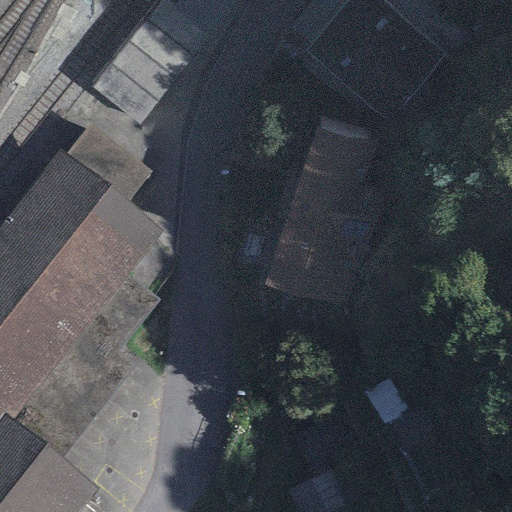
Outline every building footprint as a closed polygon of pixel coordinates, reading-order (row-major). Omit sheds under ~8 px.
[(445,43),(396,0),(329,0),(303,29),(390,105),(445,43)] [(207,16),(164,8),(155,49),(198,58),(207,16)] [(405,136),(315,107),(265,262),(355,291),(405,136)] [(0,442),(7,434),(162,247),(60,166),(0,242),(0,442)] [(0,511),(87,511),(95,502),(7,434),(0,442),(0,511)]
